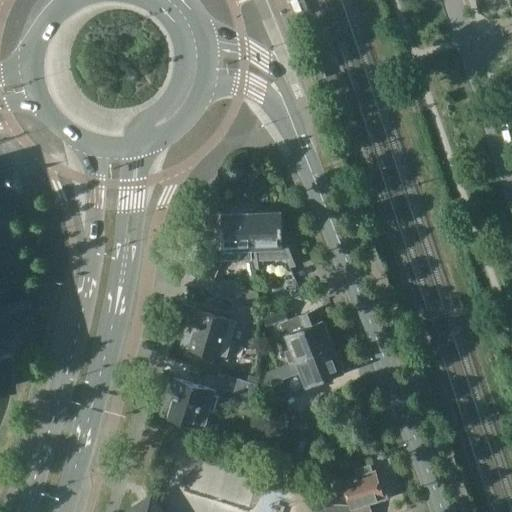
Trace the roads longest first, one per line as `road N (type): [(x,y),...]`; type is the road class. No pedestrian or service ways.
road 1 (tertiary): [(442,511),(283,99)]
road 2 (primary): [(83,141),(95,183),(95,229),(60,399),(26,511)]
road 3 (primary): [(61,511),(123,264)]
road 4 (residential): [(511,188),(466,50)]
road 5 (primary): [(130,148),(183,80),(180,36)]
road 6 (primary): [(123,264),(150,144)]
